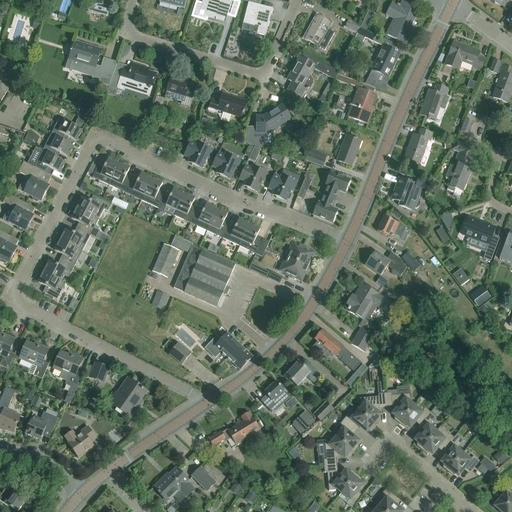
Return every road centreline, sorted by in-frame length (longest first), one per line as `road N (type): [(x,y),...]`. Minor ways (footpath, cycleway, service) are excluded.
road 1 (residential): [(210,401),(29,313),(17,294),(89,146),(105,141),(345,243)]
road 2 (residential): [(303,0),(284,61),(276,77),(264,79),(139,38),(129,30),(133,0)]
road 3 (tertiary): [(345,243),(453,0)]
road 4 (tertiary): [(210,401),(298,327),(345,243)]
road 5 (tertiary): [(105,473),(210,401)]
